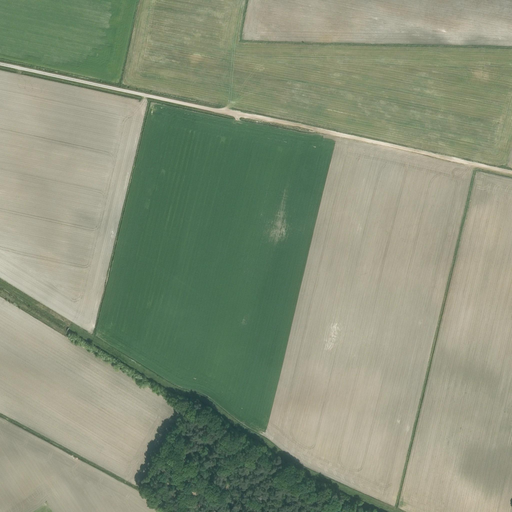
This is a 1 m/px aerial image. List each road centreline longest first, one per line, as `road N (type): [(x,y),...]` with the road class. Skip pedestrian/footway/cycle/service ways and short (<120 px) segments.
road 1 (track): [(511,172),(244,114)]
road 2 (unclassified): [(244,114),(0,63)]
